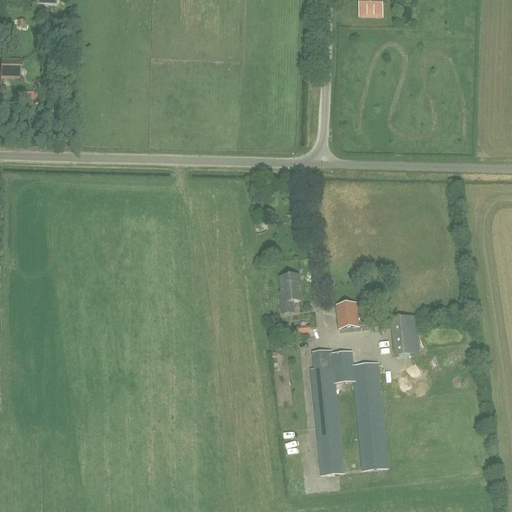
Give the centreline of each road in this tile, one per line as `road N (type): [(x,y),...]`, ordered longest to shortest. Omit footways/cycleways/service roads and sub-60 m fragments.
road 1 (unclassified): [(321,164),(0,155)]
road 2 (unclassified): [(511,169),(321,164)]
road 3 (unclassified): [(321,164),(328,0)]
